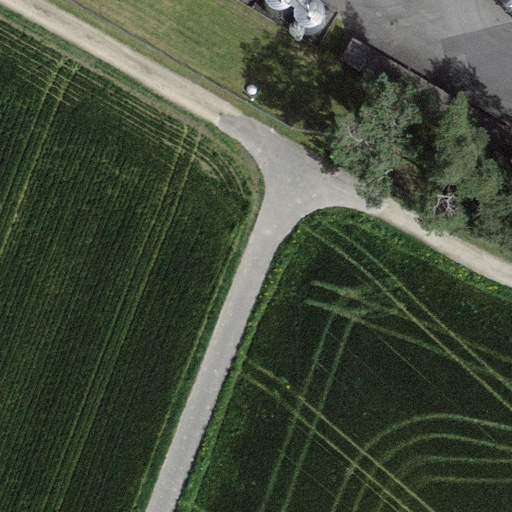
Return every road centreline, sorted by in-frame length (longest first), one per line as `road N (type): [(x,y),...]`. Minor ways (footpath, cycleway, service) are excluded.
road 1 (track): [(511,277),(10,0)]
road 2 (track): [(160,511),(293,162)]
